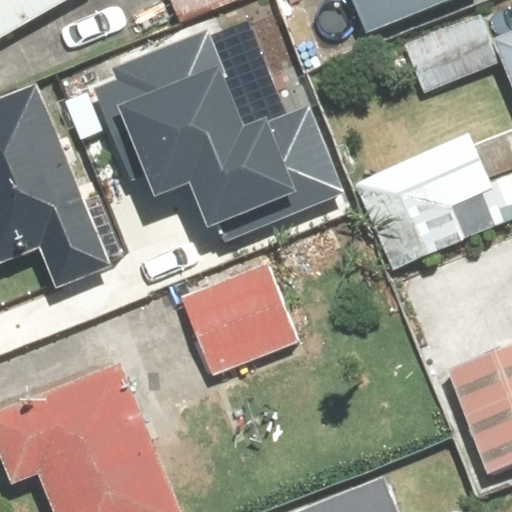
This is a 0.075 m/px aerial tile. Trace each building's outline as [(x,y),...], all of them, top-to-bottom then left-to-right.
[(0,0),(0,43),(75,0),(0,0)] [(178,0),(187,21),(239,0),(178,0)] [(366,0),(379,30),(452,0),(366,0)] [(120,71),(163,190),(201,177),(223,237),(352,191),(318,98),(252,121),(221,35),(120,71)] [(58,73),(0,96),(0,259),(5,272),(47,255),(62,292),(134,263),(58,73)] [(511,114),(509,107),(397,154),(440,255),(511,225),(511,114)] [(180,294),(213,378),(310,339),(277,256),(180,294)] [(511,339),(453,364),(500,475),(511,470),(511,339)] [(201,511),(140,359),(0,414),(0,420),(27,489),(50,479),(63,511),(201,511)] [(408,511),(389,465),(298,502),(301,511),(408,511)]
